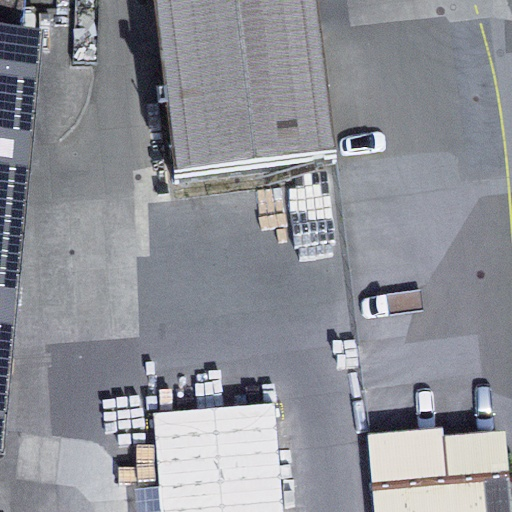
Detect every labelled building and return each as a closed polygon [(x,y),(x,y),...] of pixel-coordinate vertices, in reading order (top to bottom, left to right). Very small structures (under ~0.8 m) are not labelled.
[(0,0),(0,242),(19,46),(9,45),(13,0),(0,0)] [(153,0),(176,184),(337,167),(315,0),(153,0)] [(198,284),(195,226),(134,229),(137,287),(198,284)] [(296,511),(288,395),(167,403),(172,477),(147,479),(149,511),(296,511)] [(370,443),(375,511),(510,511),(508,481),(496,482),(492,440),(442,444),(442,436),(370,443)] [(496,482),(508,481),(504,439),(492,440),(496,482)]
